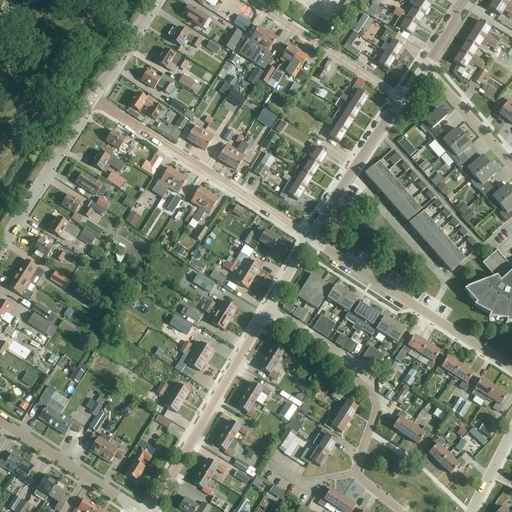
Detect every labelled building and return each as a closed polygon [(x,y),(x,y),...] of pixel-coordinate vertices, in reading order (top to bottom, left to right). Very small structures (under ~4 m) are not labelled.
[(431,6),(421,0),(419,0),(414,9),(425,16),(431,6)] [(511,9),(496,0),(490,11),(501,17),(504,12),(508,14),(509,12),(511,14),(511,9)] [(511,3),(510,2),(511,0),(496,0),(511,9),(511,3)] [(345,19),(354,6),(348,1),(338,15),(345,19)] [(371,18),(379,6),(374,3),(366,15),(371,18)] [(189,6),(183,17),(190,21),(203,29),(209,19),(196,11),(189,6)] [(395,12),(418,26),(425,16),(414,9),(413,10),(413,11),(410,15),(405,11),(404,11),(403,12),(397,9),(395,12)] [(411,37),(418,26),(395,12),(393,15),(400,19),(394,29),(399,32),(400,30),(411,37)] [(252,23),(239,15),(234,23),(246,32),(252,23)] [(358,35),(362,29),(369,18),(363,15),(353,32),(358,35)] [(350,36),(358,24),(351,20),(344,32),(350,36)] [(474,33),(496,46),(498,44),(490,39),(491,37),(488,35),(491,29),(480,22),(474,33)] [(200,42),(179,28),(170,41),(180,48),(185,41),(190,44),(190,45),(196,49),(200,42)] [(259,48),(268,34),(259,28),(250,42),(259,48)] [(227,40),(229,41),(236,45),(242,35),(233,30),(227,40)] [(385,43),(390,47),(386,54),(396,60),(403,48),(393,42),(397,36),(387,30),(380,40),(385,43)] [(364,43),(370,47),(377,36),(370,32),(364,43)] [(474,33),(467,43),(478,50),(482,44),(485,47),(486,45),(494,50),(496,46),(474,33)] [(259,48),(257,51),(253,57),(250,61),(258,66),(276,39),(268,34),(259,48)] [(345,45),(350,48),(357,37),(352,34),(345,45)] [(206,49),(216,56),(220,49),(210,43),(206,49)] [(478,50),(467,43),(461,53),(482,67),(484,64),(477,59),(478,58),(475,55),(478,50)] [(282,78),(285,73),(289,67),(298,53),(289,47),(280,61),(284,64),(281,69),(279,67),(272,79),(278,83),(282,78)] [(248,54),(253,57),(257,51),(252,48),(248,54)] [(234,67),(243,54),(237,49),(228,63),(234,67)] [(170,64),(182,71),(186,64),(165,50),(156,64),(166,70),(170,64)] [(308,59),(298,53),(289,67),(293,70),(292,72),(296,75),(297,72),(299,73),(308,59)] [(482,67),(461,53),(454,64),(465,71),(469,65),(472,67),(473,66),(480,70),(482,67)] [(388,72),(396,60),(386,54),(382,61),(376,57),(373,61),(379,65),(379,66),(388,72)] [(260,82),(265,85),(274,71),(269,68),(260,82)] [(257,69),(253,75),(260,80),(264,73),(257,69)] [(322,81),(327,72),(321,69),(316,77),(322,81)] [(335,70),(332,75),(340,79),(342,75),(335,70)] [(485,73),(480,70),(474,79),(473,81),(479,85),(483,79),(486,81),(489,76),(485,73)] [(147,72),(141,82),(154,90),(156,86),(162,90),(161,92),(167,95),(173,88),(171,87),(174,82),(163,75),(160,80),(147,72)] [(240,74),(235,81),(242,85),(247,78),(240,74)] [(190,92),(195,84),(183,77),(178,85),(190,92)] [(294,84),(287,95),(293,99),(300,88),(294,84)] [(353,102),(363,108),(369,98),(359,92),(360,90),(354,86),(351,91),(357,94),(353,102)] [(229,92),(225,99),(230,102),(236,92),(231,89),(229,92)] [(154,101),(158,93),(154,90),(149,98),(154,101)] [(163,110),(147,100),(137,94),(128,107),(139,114),(143,106),(150,111),(146,116),(155,122),(163,110)] [(363,108),(353,102),(342,95),(339,99),(350,106),(345,114),(355,120),(363,108)] [(170,107),(182,114),(186,108),(175,100),(170,107)] [(508,121),(511,115),(511,103),(509,101),(499,114),(508,121)] [(265,109),(260,117),(273,125),(278,118),(265,109)] [(345,114),(339,110),(337,114),(343,118),(338,125),(348,131),(355,120),(345,114)] [(441,131),(437,127),(446,119),(439,110),(425,123),(420,126),(428,134),(432,139),(441,131)] [(209,126),(215,117),(211,114),(205,124),(209,126)] [(388,122),(392,126),(399,117),(394,114),(388,122)] [(182,133),(189,122),(181,118),(175,128),(182,133)] [(348,131),(338,125),(332,121),(329,125),(336,129),(330,139),(339,145),(348,131)] [(196,147),(205,132),(196,126),(187,141),(196,147)] [(413,126),(409,132),(419,140),(424,135),(413,126)] [(296,142),(301,135),(295,130),(290,137),(296,142)] [(434,142),(445,155),(464,139),(457,130),(448,138),(444,134),(434,142)] [(229,143),(235,135),(229,131),(224,140),(229,143)] [(120,137),(112,132),(106,143),(119,151),(126,139),(121,136),(120,137)] [(205,132),(196,147),(205,152),(214,138),(205,132)] [(276,147),(280,141),(271,135),(262,147),(267,150),(271,144),(276,147)] [(240,145),(242,142),(244,138),(240,136),(236,142),(240,145)] [(464,139),(445,155),(457,167),(466,159),(462,155),(471,147),(464,139)] [(236,152),(227,166),(236,172),(245,158),(242,156),(249,146),(242,142),(240,145),(236,152)] [(311,160),(321,166),(327,155),(318,149),(319,148),(313,144),(310,149),(316,152),(311,160)] [(218,161),(227,166),(236,152),(227,146),(218,161)] [(411,148),(405,153),(409,157),(415,152),(411,148)] [(109,159),(100,152),(91,166),(102,172),(106,164),(120,173),(124,166),(111,157),(109,159)] [(262,165),(269,169),(275,160),(267,155),(261,164),(262,165)] [(393,167),(401,160),(397,155),(389,162),(393,167)] [(321,166),(311,160),(305,156),(303,160),(309,164),(304,171),(313,177),(321,166)] [(249,157),(243,167),(252,172),(258,162),(249,157)] [(475,179),(489,167),(481,158),(472,166),(469,162),(459,170),(463,175),(468,171),(475,179)] [(145,162),(141,169),(153,177),(157,169),(149,164),(145,162)] [(374,185),(388,172),(380,163),(365,175),(374,185)] [(406,173),(410,170),(404,164),(401,168),(406,173)] [(263,180),(269,169),(262,165),(256,176),(263,180)] [(313,177),(304,171),(298,167),(295,172),(301,175),(296,183),(306,189),(313,177)] [(489,167),(475,179),(478,183),(474,187),(482,196),(491,187),(487,183),(496,175),(489,167)] [(158,182),(151,192),(162,199),(165,196),(169,189),(169,188),(178,175),(168,169),(160,183),(158,182)] [(117,188),(122,180),(109,172),(105,180),(117,188)] [(382,194),(396,182),(388,172),(374,185),(382,194)] [(104,196),(108,190),(103,187),(102,187),(96,183),(95,182),(87,178),(85,176),(82,174),(82,175),(82,174),(76,184),(80,187),(89,192),(96,196),(98,193),(101,195),(103,196),(104,196)] [(414,183),(418,180),(413,174),(409,177),(414,183)] [(169,188),(169,189),(178,195),(187,181),(178,175),(169,188)] [(435,178),(431,182),(435,187),(439,183),(435,178)] [(238,190),(243,181),(238,179),(233,187),(238,190)] [(306,189),(296,183),(290,179),(288,183),(294,187),(288,196),(297,202),(306,189)] [(391,204),(405,191),(396,182),(382,194),(391,204)] [(423,192),(426,189),(421,183),(418,187),(423,192)] [(442,196),(446,193),(439,185),(436,188),(442,196)] [(495,203),(500,207),(511,196),(511,193),(506,187),(497,194),(493,190),(484,198),(491,206),(495,203)] [(200,189),(191,203),(200,209),(209,195),(200,189)] [(399,214),(413,201),(405,191),(391,204),(399,214)] [(431,202),(435,199),(430,193),(426,196),(431,202)] [(200,209),(188,226),(194,230),(198,224),(205,212),(209,214),(218,201),(209,195),(200,209)] [(75,215),(82,205),(69,196),(62,206),(75,215)] [(162,199),(161,201),(166,204),(169,199),(165,196),(162,199)] [(511,196),(500,207),(503,212),(499,216),(506,224),(511,218),(511,211),(511,196)] [(106,211),(110,205),(99,198),(95,204),(106,211)] [(413,201),(399,214),(407,223),(422,210),(413,201)] [(439,210),(442,207),(437,201),(433,204),(439,210)] [(100,216),(104,210),(92,203),(88,208),(100,216)] [(462,215),(467,210),(462,204),(457,209),(462,215)] [(88,219),(93,211),(87,207),(82,215),(88,219)] [(237,207),(233,214),(241,219),(245,212),(237,207)] [(467,221),(473,216),(468,210),(462,216),(467,221)] [(447,220),(451,217),(446,211),(442,214),(447,220)] [(179,212),(174,219),(178,221),(182,214),(179,212)] [(189,224),(195,215),(191,212),(185,222),(189,224)] [(131,213),(126,222),(134,227),(140,219),(131,213)] [(418,235),(432,222),(424,213),(409,225),(418,235)] [(120,229),(120,217),(111,217),(111,229),(120,229)] [(58,218),(50,232),(60,238),(63,232),(76,240),(80,233),(68,225),(58,218)] [(455,229),(459,226),(454,220),(450,223),(455,229)] [(426,244),(441,232),(432,222),(418,235),(426,244)] [(178,236),(182,228),(175,224),(171,231),(178,236)] [(199,242),(208,230),(202,226),(193,238),(199,242)] [(266,231),(260,227),(256,233),(262,237),(259,242),(272,250),(279,239),(266,231)] [(78,238),(85,242),(90,246),(96,237),(84,229),(78,238)] [(464,239),(467,236),(462,230),(459,233),(464,239)] [(247,245),(254,234),(248,231),(241,242),(247,245)] [(435,254),(449,241),(441,232),(426,244),(435,254)] [(163,237),(159,243),(163,246),(167,239),(163,237)] [(47,258),(54,248),(41,239),(34,250),(47,258)] [(471,248),(475,245),(470,239),(466,242),(471,248)] [(443,263),(457,251),(449,241),(435,254),(443,263)] [(237,250),(249,257),(253,252),(241,244),(237,250)] [(115,255),(118,251),(108,245),(105,249),(115,255)] [(179,247),(175,254),(180,258),(185,250),(179,247)] [(60,262),(65,255),(59,251),(54,258),(60,262)] [(457,251),(443,263),(451,273),(466,260),(457,251)] [(511,269),(497,252),(482,265),(495,279),(466,290),(467,290),(464,291),(476,305),(474,307),(490,316),(488,319),(506,322),(506,325),(511,323),(511,269)] [(248,261),(249,258),(249,257),(244,254),(239,263),(233,260),(230,265),(254,280),(261,269),(248,261)] [(72,255),(70,259),(77,264),(79,259),(72,255)] [(26,281),(30,284),(31,283),(27,281),(31,274),(35,277),(40,269),(27,261),(18,276),(26,281)] [(254,280),(230,265),(227,263),(224,268),(238,277),(234,282),(248,291),(254,280)] [(221,286),(226,279),(213,271),(209,277),(221,286)] [(54,273),(49,281),(65,291),(66,290),(67,288),(70,283),(54,273)] [(197,274),(192,284),(208,294),(214,285),(197,274)] [(327,300),(334,289),(327,285),(325,284),(322,282),(318,279),(315,278),(311,275),(310,278),(300,293),(299,295),(297,298),(298,299),(308,305),(308,306),(314,309),(316,311),(319,307),(323,301),(325,299),(327,300)] [(27,291),(30,284),(26,281),(18,276),(9,289),(29,301),(33,294),(27,291)] [(60,300),(65,292),(40,276),(35,284),(60,300)] [(75,286),(72,292),(77,295),(81,290),(75,286)] [(337,307),(346,293),(335,287),(334,289),(327,300),(337,307)] [(349,314),(357,301),(346,293),(337,307),(349,314)] [(205,306),(230,321),(237,311),(223,302),(217,313),(211,309),(215,304),(209,300),(205,306)] [(0,303),(0,320),(1,321),(5,315),(10,317),(14,310),(1,301),(0,303)] [(362,322),(371,309),(357,301),(349,314),(345,320),(354,326),(352,330),(356,332),(362,322)] [(230,321),(205,306),(201,303),(198,308),(214,318),(210,323),(224,332),(230,321)] [(48,322),(52,315),(37,304),(32,311),(48,322)] [(99,308),(96,312),(104,317),(107,313),(99,308)] [(188,309),(183,317),(196,326),(201,318),(188,309)] [(297,322),(303,312),(299,310),(298,309),(292,318),(293,319),(297,322)] [(375,331),(384,318),(371,309),(362,322),(356,332),(359,335),(362,331),(371,337),(375,331)] [(303,312),(297,322),(302,325),(309,316),(304,312),(303,312)] [(41,319),(37,317),(34,315),(34,314),(28,323),(45,334),(50,325),(41,319)] [(318,334),(326,320),(322,317),(313,331),(318,334)] [(386,338),(395,325),(384,318),(375,331),(386,338)] [(322,337),(331,323),(326,320),(318,334),(322,337)] [(331,323),(322,337),(327,340),(336,326),(331,323)] [(395,325),(386,338),(397,345),(406,331),(395,325)] [(334,344),(343,349),(349,340),(340,335),(334,344)] [(420,356),(427,345),(414,337),(408,346),(406,344),(402,351),(407,355),(411,350),(420,356)] [(349,340),(343,349),(353,355),(358,346),(349,340)] [(184,341),(180,346),(188,351),(191,345),(184,341)] [(200,343),(193,354),(207,363),(214,352),(200,343)] [(427,345),(420,356),(429,362),(426,367),(432,371),(436,363),(434,362),(440,353),(427,345)] [(193,354),(188,351),(180,346),(177,351),(190,359),(187,365),(201,373),(207,363),(193,354)] [(267,358),(277,364),(282,356),(290,360),(293,355),(285,350),(284,352),(275,346),(267,358)] [(159,348),(155,355),(161,359),(165,352),(159,348)] [(366,364),(375,351),(370,348),(361,361),(366,364)] [(371,368),(379,354),(375,351),(366,364),(371,368)] [(379,354),(371,368),(376,371),(384,357),(379,354)] [(53,356),(49,363),(52,365),(54,367),(59,360),(56,358),(53,356)] [(268,377),(276,382),(279,377),(276,375),(275,374),(272,372),(274,368),(277,364),(267,358),(260,369),(269,375),(268,377)] [(454,377),(460,366),(448,358),(442,367),(440,365),(435,373),(441,377),(445,371),(454,377)] [(390,361),(382,374),(390,378),(398,366),(390,361)] [(274,368),(272,372),(275,374),(276,375),(282,367),(277,364),(274,368)] [(460,366),(454,377),(463,383),(460,389),(465,392),(470,385),(467,383),(473,375),(460,366)] [(77,369),(70,379),(77,383),(84,373),(77,369)] [(305,380),(313,385),(320,375),(311,369),(304,380),(305,380)] [(290,391),(298,377),(292,373),(284,387),(290,391)] [(317,400),(333,377),(329,373),(312,396),(317,400)] [(28,375),(23,384),(31,389),(37,380),(28,375)] [(408,376),(404,383),(409,386),(413,379),(408,376)] [(307,395),(313,385),(305,380),(299,389),(307,395)] [(485,402),(487,398),(494,388),(482,380),(471,396),(475,398),(476,396),(485,402)] [(159,389),(165,392),(168,387),(162,383),(159,389)] [(170,395),(183,403),(190,393),(177,384),(170,395)] [(245,396),(255,403),(260,394),(268,399),(271,394),(263,389),(262,391),(253,385),(245,396)] [(494,388),(487,398),(497,405),(493,410),(499,414),(503,407),(501,405),(507,396),(494,388)] [(162,398),(165,392),(159,389),(156,394),(162,398)] [(400,405),(408,393),(402,389),(394,401),(400,405)] [(389,391),(384,398),(390,401),(395,394),(389,391)] [(177,414),(183,403),(170,395),(163,406),(177,414)] [(296,396),(294,400),(301,404),(305,397),(301,395),(296,396)] [(250,411),(255,403),(245,396),(238,408),(247,414),(246,416),(254,421),(257,416),(250,411)] [(339,415),(350,422),(358,409),(349,404),(351,401),(343,397),(340,402),(345,406),(339,415)] [(97,404),(90,414),(96,418),(106,402),(99,398),(95,403),(97,404)] [(294,400),(290,398),(288,402),(300,409),(302,405),(301,404),(294,400)] [(456,414),(463,402),(457,398),(452,407),(447,404),(445,407),(456,414)] [(52,428),(60,416),(47,407),(48,405),(40,400),(35,407),(44,412),(39,419),(52,428)] [(462,418),(470,406),(463,402),(456,414),(462,418)] [(22,403),(19,409),(24,412),(28,407),(22,403)] [(1,411),(8,415),(12,409),(5,404),(1,411)] [(288,422),(296,410),(287,405),(280,416),(288,422)] [(304,406),(300,412),(306,416),(310,410),(304,406)] [(437,409),(433,416),(442,422),(446,415),(437,409)] [(405,437),(412,427),(403,421),(406,415),(401,412),(396,419),(398,420),(393,429),(405,437)] [(97,434),(106,418),(99,414),(90,429),(97,434)] [(342,435),(350,422),(339,415),(333,424),(328,421),(324,426),(332,431),(333,429),(342,435)] [(70,429),(79,434),(83,427),(75,422),(73,424),(68,421),(60,416),(52,428),(65,436),(70,429)] [(156,421),(168,429),(171,424),(159,416),(156,421)] [(292,420),(287,428),(288,429),(296,434),(301,425),(292,420)] [(223,434),(233,440),(238,432),(246,437),(249,431),(241,426),(240,428),(231,422),(223,434)] [(488,429),(484,435),(489,438),(490,439),(498,428),(496,427),(492,424),(488,429)] [(412,427),(405,437),(418,446),(424,437),(426,438),(431,431),(425,427),(421,433),(412,427)] [(288,429),(276,448),(283,453),(296,434),(288,429)] [(461,429),(457,435),(462,439),(466,433),(461,429)] [(487,443),(472,429),(468,434),(483,447),(487,443)] [(318,449),(328,455),(337,443),(328,437),(330,435),(322,430),(318,436),(323,440),(318,449)] [(108,445),(111,440),(103,435),(100,440),(92,434),(88,440),(95,444),(90,452),(100,458),(108,445)] [(227,449),(233,440),(223,434),(215,446),(225,452),(223,454),(232,459),(235,454),(227,449)] [(440,465),(448,456),(440,448),(445,444),(440,439),(434,445),(436,447),(429,454),(440,465)] [(268,440),(263,447),(267,450),(272,443),(268,440)] [(140,442),(136,447),(142,451),(143,452),(147,446),(140,442)] [(108,445),(100,458),(109,464),(114,456),(121,461),(124,455),(108,445)] [(129,447),(126,452),(136,458),(139,453),(129,447)] [(437,482),(446,471),(418,447),(409,457),(437,482)] [(248,448),(246,451),(248,452),(246,456),(251,459),(255,453),(248,448)] [(320,468),(328,455),(318,449),(314,455),(307,451),(301,460),(310,466),(311,463),(320,468)] [(153,458),(152,457),(148,455),(145,453),(143,452),(142,451),(126,475),(137,482),(146,469),(140,465),(144,460),(149,463),(153,458)] [(13,475),(22,461),(12,455),(7,462),(3,459),(0,463),(0,468),(2,470),(3,469),(13,475)] [(448,456),(440,465),(451,475),(457,468),(459,470),(466,464),(461,459),(456,464),(448,456)] [(252,478),(256,471),(237,460),(233,467),(252,478)] [(30,487),(35,480),(29,476),(33,468),(22,461),(13,475),(24,482),(23,484),(30,487)] [(200,473),(210,479),(215,471),(223,476),(227,470),(219,465),(218,467),(208,461),(200,473)] [(112,467),(112,480),(123,480),(122,467),(112,467)] [(247,486),(250,480),(238,472),(234,478),(247,486)] [(205,487),(210,479),(200,473),(193,484),(202,490),(201,492),(209,497),(213,492),(205,487)] [(48,497),(57,483),(46,477),(43,482),(38,479),(37,481),(35,480),(30,487),(37,492),(37,490),(48,497)] [(60,511),(68,500),(64,498),(68,491),(57,483),(48,497),(59,504),(56,510),(59,511),(60,511)] [(272,486),(268,493),(275,497),(279,491),(272,486)] [(337,509),(343,499),(330,490),(325,499),(323,498),(318,505),(324,509),(327,503),(337,509)] [(13,511),(14,511),(21,501),(15,497),(9,509),(13,511)] [(210,504),(223,511),(224,511),(228,507),(214,498),(210,504)] [(200,509),(198,507),(185,499),(178,509),(182,511),(209,511),(212,509),(203,504),(200,509)] [(236,510),(240,511),(243,511),(249,503),(243,499),(236,510)] [(343,499),(337,509),(341,511),(352,511),(356,507),(343,499)] [(27,511),(31,506),(22,501),(15,511),(27,511)] [(93,511),(96,508),(84,501),(78,510),(76,509),(73,511),(93,511)]
